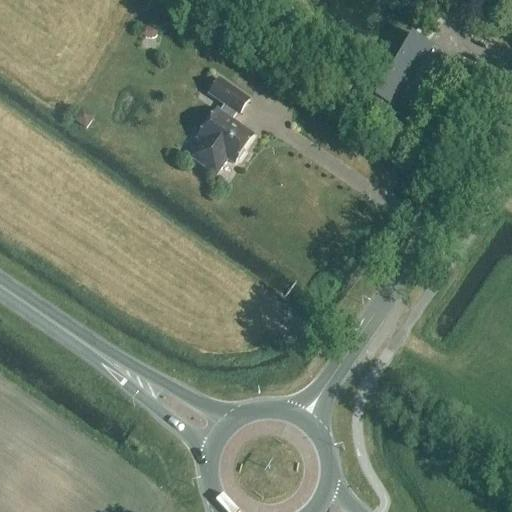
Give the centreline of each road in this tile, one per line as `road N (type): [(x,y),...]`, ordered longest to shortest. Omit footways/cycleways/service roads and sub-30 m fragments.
road 1 (secondary): [(304,423),(511,109)]
road 2 (primary): [(231,422),(124,360),(104,358)]
road 3 (primary): [(104,358),(110,374),(209,451)]
road 4 (primary): [(0,287),(104,358)]
